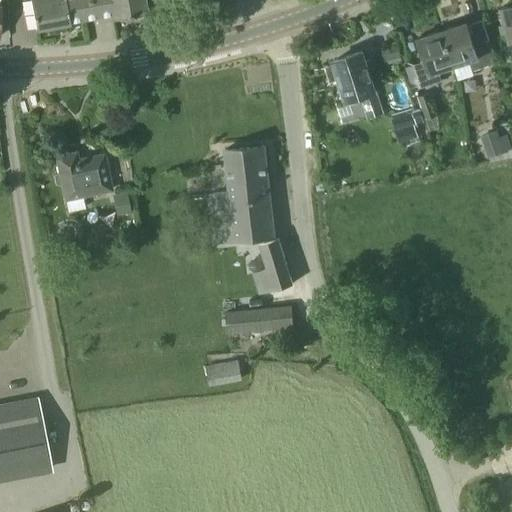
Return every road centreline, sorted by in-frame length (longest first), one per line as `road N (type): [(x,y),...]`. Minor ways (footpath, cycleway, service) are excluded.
road 1 (unclassified): [(449,511),(412,413),(316,286),(288,70),(270,26)]
road 2 (secondary): [(188,49),(57,69),(0,69)]
